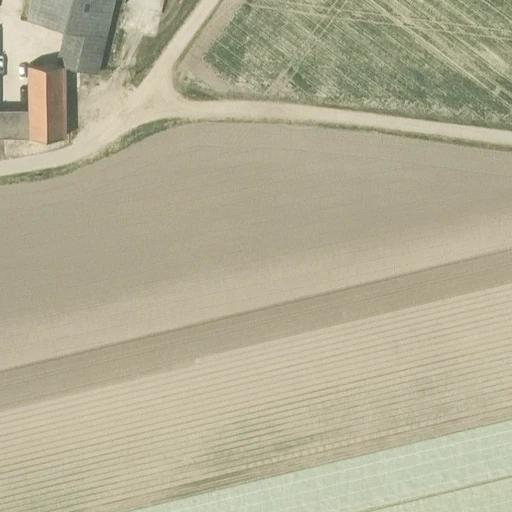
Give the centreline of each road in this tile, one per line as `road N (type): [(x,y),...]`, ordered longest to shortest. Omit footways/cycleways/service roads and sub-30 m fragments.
road 1 (track): [(136,103),(266,107),(511,136)]
road 2 (track): [(136,103),(210,0)]
